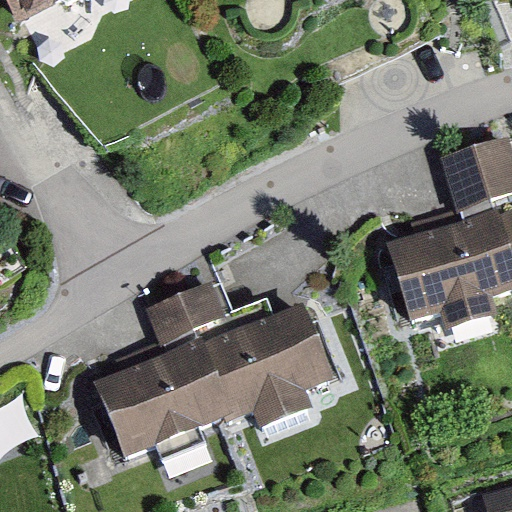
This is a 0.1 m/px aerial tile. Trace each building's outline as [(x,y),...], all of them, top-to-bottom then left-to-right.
[(15,0),(33,32),(91,0),(15,0)] [(511,301),(511,218),(399,252),(421,328),(511,301)] [(331,313),(216,351),(243,432),(357,396),(331,313)] [(243,432),(216,351),(106,387),(133,468),(243,432)] [(421,511),(419,503),(384,511),(421,511)]
